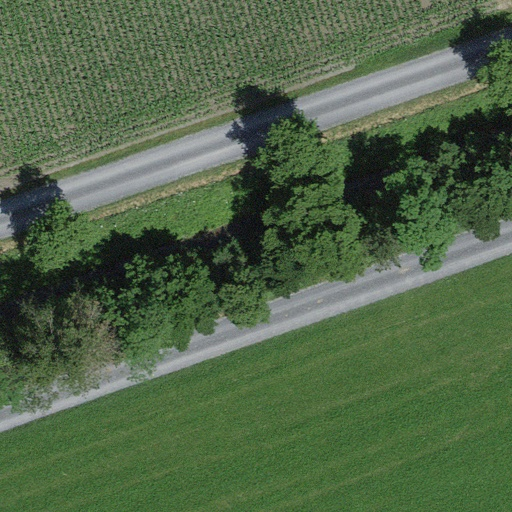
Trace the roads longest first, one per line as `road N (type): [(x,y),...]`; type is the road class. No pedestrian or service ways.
road 1 (track): [(511,252),(0,431)]
road 2 (track): [(511,39),(0,216)]
